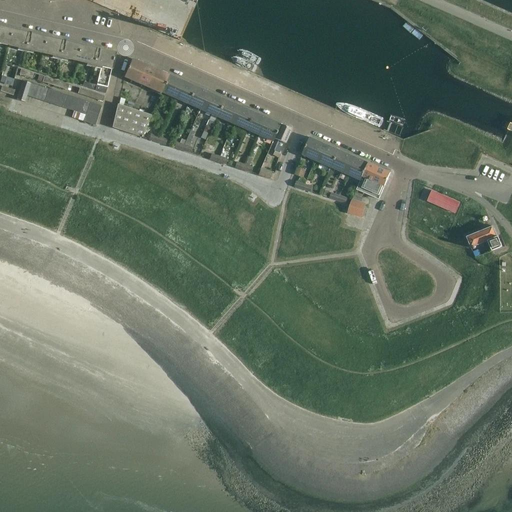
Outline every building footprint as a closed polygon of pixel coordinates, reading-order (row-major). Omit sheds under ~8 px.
[(0,44),(8,46),(12,30),(0,27),(0,44)] [(12,30),(8,46),(42,54),(45,37),(12,30)] [(45,37),(42,54),(75,61),(79,45),(45,37)] [(96,85),(106,86),(113,53),(79,45),(75,61),(99,67),(96,85)] [(160,93),(167,76),(130,60),(123,78),(159,94),(160,93)] [(187,105),(195,88),(167,76),(160,93),(187,105)] [(26,96),(30,83),(22,81),(16,100),(24,102),(26,96)] [(32,98),(36,85),(30,83),(26,96),(32,98)] [(37,100),(42,87),(36,85),(32,98),(37,100)] [(106,86),(96,85),(95,85),(94,90),(103,94),(106,86)] [(42,87),(37,100),(43,102),(48,89),(42,87)] [(215,117),(222,100),(195,88),(187,105),(215,117)] [(49,104),(53,91),(48,89),(43,102),(49,104)] [(55,106),(59,93),(53,91),(49,104),(55,106)] [(59,93),(55,106),(61,108),(65,95),(59,93)] [(66,110),(71,97),(65,95),(61,108),(66,110)] [(72,112),(77,99),(71,97),(66,110),(72,112)] [(77,99),(72,112),(78,114),(82,101),(77,99)] [(222,100),(215,117),(243,129),(250,112),(222,100)] [(82,101),(78,114),(84,116),(86,109),(88,103),(82,101)] [(86,109),(97,113),(99,107),(88,103),(86,109)] [(140,137),(150,115),(116,104),(110,127),(140,137)] [(95,120),(97,113),(86,109),(84,116),(95,120)] [(250,112),(243,129),(270,141),(272,138),(278,125),(250,112)] [(93,126),(95,120),(84,116),(82,122),(93,126)] [(278,153),(282,142),(288,129),(278,125),(272,138),(276,140),(272,150),(278,153)] [(331,168),(338,150),(308,138),(301,155),(331,168)] [(338,150),(331,168),(360,181),(368,163),(338,150)] [(356,190),(379,199),(390,173),(368,163),(360,181),(356,190)] [(302,177),(304,171),(296,168),(294,174),(302,177)] [(259,170),(257,175),(269,178),(271,173),(259,170)] [(460,203),(432,190),(427,201),(456,213),(460,203)] [(355,215),(358,203),(352,201),(351,205),(348,213),(355,215)] [(362,217),(365,204),(361,203),(358,203),(355,215),(362,217)] [(501,247),(493,226),(467,237),(471,248),(487,241),(491,251),(501,247)]
